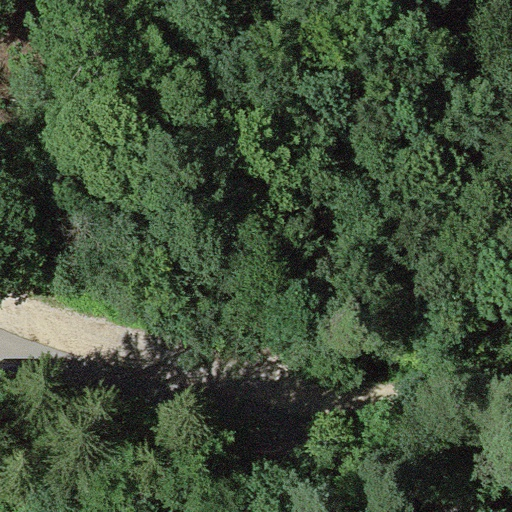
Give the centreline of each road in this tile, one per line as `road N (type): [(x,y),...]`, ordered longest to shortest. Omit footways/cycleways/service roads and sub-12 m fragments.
road 1 (unclassified): [(0,363),(332,407),(511,487)]
road 2 (track): [(332,407),(511,384)]
